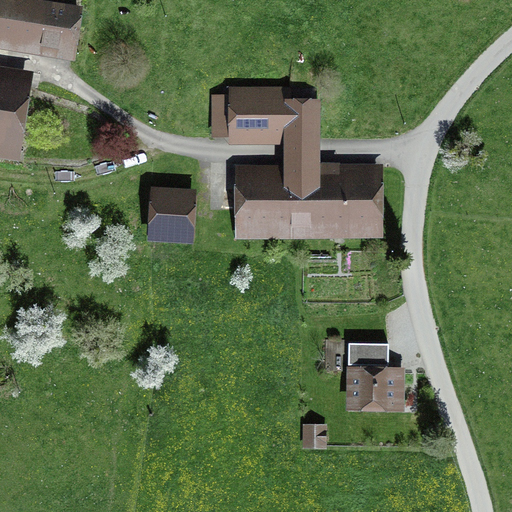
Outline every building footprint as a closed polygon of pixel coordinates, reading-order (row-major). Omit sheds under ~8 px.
[(0,38),(73,49),(79,13),(0,1),(0,38)] [(0,82),(0,143),(10,145),(20,86),(0,82)] [(290,132),(290,105),(290,101),(219,101),(219,133),(290,132)] [(290,105),(290,132),(290,149),(290,179),(242,178),(241,225),(371,226),(371,179),(316,178),(316,149),(316,106),(290,105)] [(190,201),(155,199),(153,231),(188,233),(190,201)] [(389,345),(349,344),(348,365),(356,365),(356,372),(354,372),(353,405),(392,406),(392,410),(401,410),(402,379),(393,379),(393,372),(387,372),(387,366),(388,366),(389,345)] [(324,427),(306,427),(305,446),(324,446),(324,427)]
